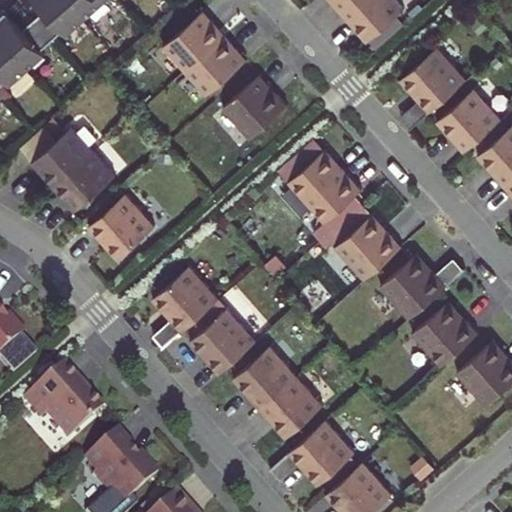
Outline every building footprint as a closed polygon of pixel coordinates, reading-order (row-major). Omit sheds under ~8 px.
[(0,82),(7,77),(11,81),(45,50),(41,45),(63,26),(67,31),(101,0),(39,0),(45,6),(35,16),(24,25),(18,19),(16,21),(5,9),(0,13),(0,82)] [(404,5),(400,0),(348,0),(340,7),(349,18),(352,15),(369,34),(404,5)] [(184,67),(222,33),(210,20),(213,17),(203,6),(162,42),(184,67)] [(234,47),(222,33),(184,67),(206,92),(247,56),(237,44),(234,47)] [(419,97),(429,109),(467,76),(439,43),(404,73),(422,94),(419,97)] [(289,103),(263,73),(224,108),(251,137),(289,103)] [(454,138),(464,149),(502,116),(475,85),(441,115),(458,135),(454,138)] [(429,109),(419,97),(400,113),(410,125),(429,109)] [(45,167),(57,181),(95,147),(73,122),(57,137),(34,157),(32,158),(42,170),(45,167)] [(21,143),(34,157),(57,137),(44,123),(21,143)] [(511,176),(511,124),(481,150),(498,170),(495,173),(505,183),(511,176)] [(95,147),(57,181),(69,194),(66,197),(76,208),(117,172),(95,147)] [(324,219),(361,185),(342,164),(339,167),(322,148),(288,178),(324,219)] [(126,189),(89,223),(100,235),(103,232),(121,253),(156,222),(126,189)] [(365,276),(402,242),(391,231),(388,233),(369,213),(335,243),(365,276)] [(409,315),(446,281),(436,270),(432,272),(414,252),(380,283),(409,315)] [(454,253),(436,270),(446,281),(465,265),(454,253)] [(171,316),(182,329),(219,295),(191,262),(156,293),(174,314),(171,316)] [(441,363),(478,329),(468,317),(464,320),(446,299),(412,330),(441,363)] [(0,307),(1,307),(0,305),(0,349),(23,329),(7,311),(4,314),(0,309),(0,307)] [(209,359),(220,371),(257,337),(229,305),(194,335),(212,356),(209,359)] [(182,329),(171,316),(153,333),(164,345),(182,329)] [(486,402),(511,377),(511,356),(509,358),(490,338),(456,369),(486,402)] [(298,372),(271,342),(237,373),(254,393),(251,395),(260,405),(298,372)] [(80,380),(62,360),(23,395),(41,415),(45,411),(67,436),(102,405),(88,389),(86,391),(77,382),(80,380)] [(324,402),(298,372),(260,405),(269,415),(272,413),(289,432),(324,402)] [(327,416),(289,449),(300,461),(303,459),(321,480),(356,449),(327,416)] [(128,442),(114,427),(83,455),(94,468),(91,472),(107,490),(85,510),(87,511),(125,511),(137,501),(130,493),(156,470),(139,451),(136,455),(126,444),(128,442)] [(364,458),(327,491),(337,503),(340,501),(350,511),(368,511),(393,491),(364,458)] [(193,511),(195,511),(174,488),(147,511),(193,511)]
